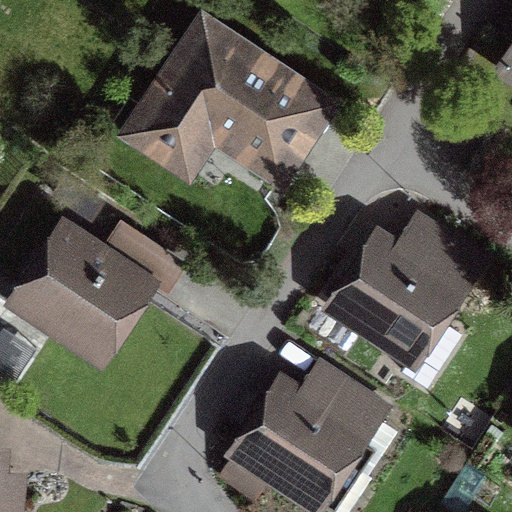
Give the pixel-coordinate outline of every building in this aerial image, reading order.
[(323,99),(210,27),(144,130),(201,168),(220,139),(274,174),(323,99)] [(511,56),(500,76),(511,83),(511,56)] [(140,281),(64,231),(18,300),(94,350),(140,281)] [(398,258),(374,244),(320,336),(416,393),(487,273),(415,231),(398,258)] [(313,391),(291,378),(241,461),(327,511),(328,511),(392,404),(327,366),(313,391)]
